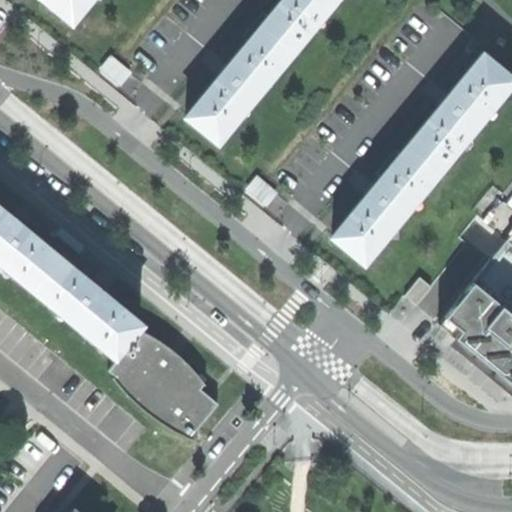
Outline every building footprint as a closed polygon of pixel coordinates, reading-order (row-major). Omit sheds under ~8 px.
[(45,0),(71,21),(88,0),(45,0)] [(284,0),(263,26),(293,51),(334,0),(284,0)] [(219,142),(293,51),(263,26),(230,66),(227,63),(223,68),(219,73),(221,76),(188,117),(219,142)] [(436,169),(509,78),(480,55),(447,96),(444,94),(439,100),(435,105),(438,108),(407,147),(436,169)] [(361,263),(436,169),(407,147),(376,186),(372,184),(368,189),(364,195),(367,197),(333,240),(361,263)] [(481,220),(508,241),(511,236),(511,209),(499,199),(481,220)] [(0,260),(33,287),(58,256),(24,228),(26,226),(19,220),(12,214),(10,217),(0,209),(0,260)] [(511,244),(508,241),(439,324),(451,334),(490,365),(511,383),(511,244)] [(33,287),(121,358),(144,330),(147,325),(107,293),(108,292),(102,287),(94,281),(92,284),(58,256),(33,287)] [(414,304),(430,286),(418,277),(403,295),(414,304)] [(0,345),(8,353),(28,329),(0,306),(0,345)] [(164,426),(190,437),(218,405),(201,389),(205,383),(189,364),(167,346),(144,330),(121,358),(109,371),(117,378),(115,381),(126,393),(141,407),(164,426)]
